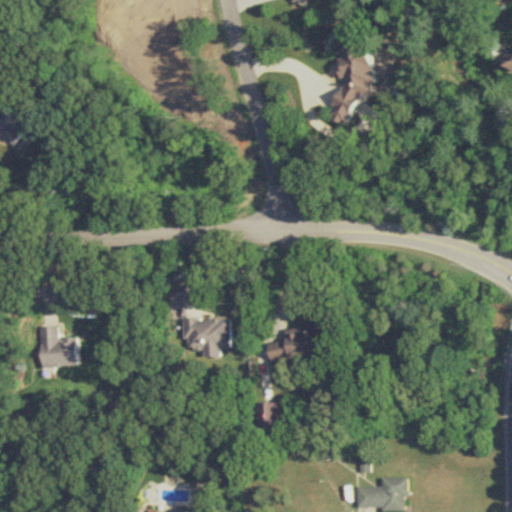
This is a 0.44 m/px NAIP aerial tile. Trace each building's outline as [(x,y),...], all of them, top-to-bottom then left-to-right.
[(0,24),(0,48),(0,49),(16,43),(8,22),(0,24)] [(351,88),(335,118),(352,128),(369,97),(381,96),(380,90),(383,84),(379,57),(372,53),(371,41),(354,32),(342,54),(350,58),(347,62),(351,88)] [(0,109),(0,126),(24,150),(43,131),(11,99),(0,109)] [(189,320),(189,341),(193,341),(193,351),(210,351),(210,359),(226,359),(226,349),(237,349),(237,320),(189,320)] [(276,363),(327,356),(322,327),(290,331),(292,341),(274,343),(276,363)] [(45,369),(83,368),(83,340),(64,340),(64,329),(45,329),(45,369)] [(262,430),(281,430),(282,405),(262,405),(262,430)] [(317,444),(317,458),(345,458),(345,444),(317,444)] [(362,488),(362,510),(413,511),(413,479),(387,479),(387,488),(362,488)]
